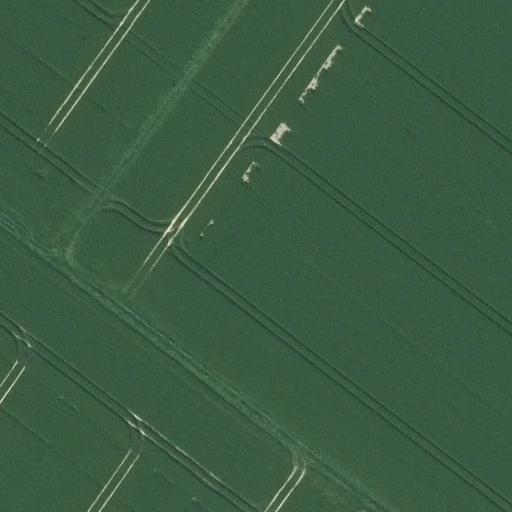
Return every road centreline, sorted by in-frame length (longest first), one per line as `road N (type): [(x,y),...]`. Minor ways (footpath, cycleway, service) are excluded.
road 1 (track): [(0,222),(379,511)]
road 2 (track): [(243,0),(52,262)]
